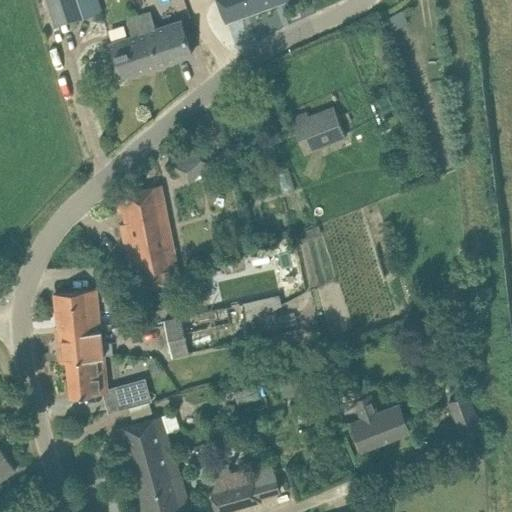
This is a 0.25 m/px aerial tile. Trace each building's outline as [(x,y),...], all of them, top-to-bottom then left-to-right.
[(100,10),(97,0),(59,0),(66,21),(100,10)] [(219,0),(227,20),(281,0),(219,0)] [(151,12),(140,16),(146,33),(151,31),(158,53),(161,63),(192,53),(189,43),(185,34),(181,21),(157,29),(151,12)] [(135,36),(111,43),(115,57),(122,76),(161,63),(158,53),(151,31),(146,33),(140,16),(129,19),(135,36)] [(311,116),(294,123),(301,142),(305,151),(317,146),(344,135),(343,132),(341,126),(333,107),(311,116)] [(188,172),(193,178),(213,161),(195,140),(170,161),(184,177),(188,172)] [(123,210),(125,221),(121,222),(134,288),(179,279),(164,199),(161,184),(116,194),(119,210),(123,210)] [(199,298),(210,295),(206,278),(195,280),(199,298)] [(102,342),(100,329),(98,308),(96,288),(55,292),(58,327),(62,360),(67,360),(70,395),(80,394),(90,393),(103,392),(107,391),(107,387),(104,354),(114,353),(113,341),(102,342)] [(243,311),(280,309),(279,297),(242,300),(243,311)] [(181,315),(189,350),(235,341),(227,305),(181,315)] [(281,332),(276,311),(246,318),(251,339),(281,332)] [(163,319),(172,358),(189,354),(180,315),(163,319)] [(298,357),(297,357),(294,347),(273,355),(275,364),(256,371),(259,381),(272,377),(271,372),(277,370),(285,395),(308,388),(298,357)] [(151,399),(147,387),(141,389),(136,386),(134,379),(124,382),(130,406),(131,405),(149,400),(151,399)] [(377,411),(370,393),(354,399),(361,417),(351,421),(362,448),(410,430),(399,403),(377,411)] [(448,402),(463,439),(482,431),(477,420),(478,419),(475,408),(469,393),(448,402)] [(116,428),(139,511),(173,511),(189,508),(167,430),(180,426),(175,411),(116,428)] [(0,479),(13,470),(0,450),(0,479)] [(256,477),(211,490),(216,511),(219,511),(262,500),(256,477)] [(344,511),(384,511),(381,501),(344,511)]
